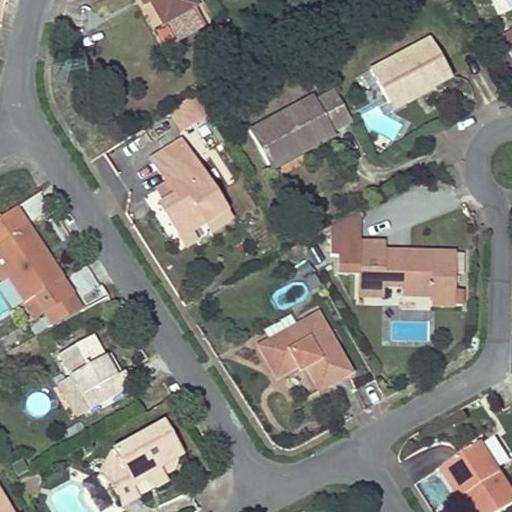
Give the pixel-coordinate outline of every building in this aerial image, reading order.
[(151,0),(152,0),(165,25),(169,22),(193,9),(198,7),(194,0),(151,0)] [(204,27),(193,9),(169,22),(180,41),(204,27)] [(369,70),(389,106),(418,90),(420,94),(450,77),(427,37),(369,70)] [(418,90),(389,106),(391,110),(420,94),(418,90)] [(247,131),(266,166),(297,149),(300,154),(333,135),(331,132),(349,122),(332,91),(314,101),(311,95),(247,131)] [(197,93),(170,110),(182,130),(209,115),(197,93)] [(164,200),(157,204),(180,238),(189,232),(206,222),(211,230),(229,218),(179,139),(148,158),(164,184),(171,195),(164,200)] [(297,149),(266,166),(269,171),(300,154),(297,149)] [(164,184),(156,189),(164,200),(171,195),(164,184)] [(39,254),(43,252),(25,223),(0,239),(0,246),(13,267),(5,272),(23,301),(34,295),(45,310),(70,295),(60,278),(56,281),(39,254)] [(189,232),(180,238),(185,246),(194,240),(189,232)] [(340,271),(356,271),(356,276),(381,276),(381,286),(400,287),(401,296),(429,297),(429,307),(452,307),(453,254),(410,253),(410,258),(402,258),(402,252),(383,252),(383,245),(356,244),(356,248),(341,248),(340,271)] [(60,278),(43,252),(39,254),(56,281),(60,278)] [(381,276),(356,276),(356,298),(380,299),(381,286),(381,276)] [(274,377),(297,365),(300,363),(304,369),(316,391),(348,373),(314,316),(257,347),(274,377)] [(116,379),(105,359),(94,338),(57,357),(69,379),(87,412),(133,388),(125,374),(122,376),(116,379)] [(111,356),(105,359),(116,379),(122,376),(111,356)] [(87,412),(69,379),(57,386),(76,419),(87,412)] [(124,475),(106,485),(120,506),(136,498),(130,488),(142,481),(153,488),(166,481),(162,474),(158,467),(174,459),(181,455),(163,423),(110,451),(124,475)] [(511,489),(481,442),(444,466),(464,497),(474,511),(500,511),(511,505),(511,489)] [(110,451),(99,475),(106,485),(124,475),(110,451)] [(174,459),(158,467),(162,474),(171,470),(174,459)] [(464,497),(444,466),(438,469),(459,500),(464,497)] [(35,470),(15,481),(27,503),(35,498),(40,480),(35,470)] [(130,488),(136,498),(153,488),(142,481),(130,488)] [(0,511),(9,511),(0,496),(0,511)]
